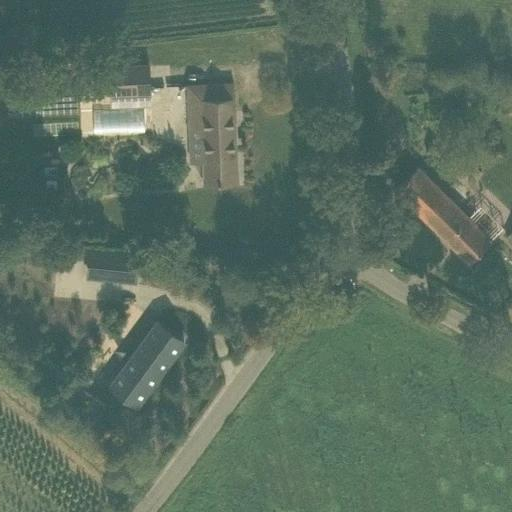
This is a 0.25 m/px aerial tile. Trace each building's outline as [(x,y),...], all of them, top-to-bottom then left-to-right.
[(110,93),(150,92),(149,64),(109,65),(110,93)] [(204,160),(205,182),(237,181),(233,83),(186,85),(190,160),(204,160)] [(476,222),(418,164),(395,188),(470,262),(501,231),(484,214),(476,222)] [(89,246),(87,270),(137,275),(139,250),(89,246)] [(158,320),(111,384),(137,403),(184,339),(158,320)] [(98,413),(69,390),(61,400),(91,423),(98,413)]
